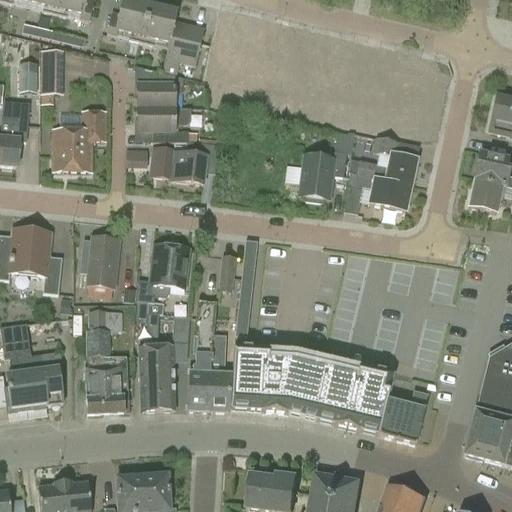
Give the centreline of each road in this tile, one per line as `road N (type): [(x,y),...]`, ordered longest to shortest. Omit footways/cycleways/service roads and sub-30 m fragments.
road 1 (residential): [(432,248),(114,214)]
road 2 (residential): [(441,481),(504,244),(511,245)]
road 3 (tertiary): [(209,438),(354,455),(441,481)]
road 4 (residential): [(469,50),(254,0)]
road 5 (tertiary): [(0,453),(209,438)]
road 6 (residential): [(432,248),(469,50)]
road 7 (residential): [(114,214),(118,70)]
